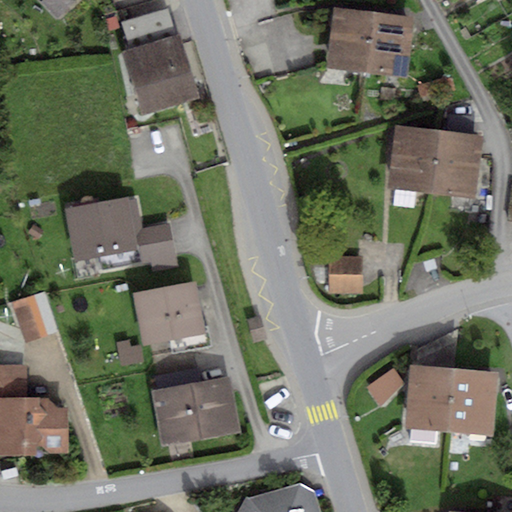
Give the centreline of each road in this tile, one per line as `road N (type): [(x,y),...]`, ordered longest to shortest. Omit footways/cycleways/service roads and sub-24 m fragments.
road 1 (residential): [(0,500),(110,495),(333,447)]
road 2 (residential): [(496,290),(504,147),(427,0)]
road 3 (tertiary): [(307,361),(246,163)]
road 4 (residential): [(307,361),(496,290)]
road 5 (tertiary): [(197,0),(246,163)]
